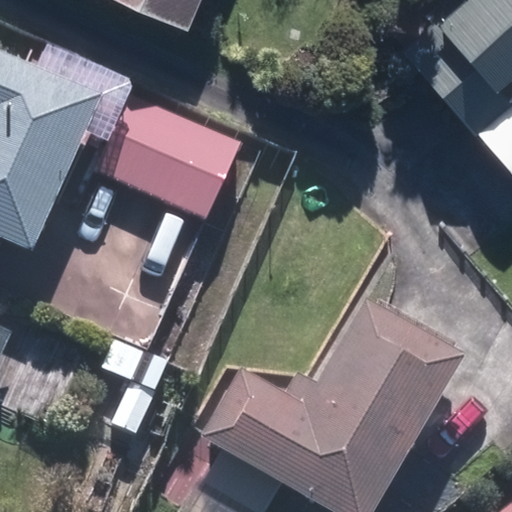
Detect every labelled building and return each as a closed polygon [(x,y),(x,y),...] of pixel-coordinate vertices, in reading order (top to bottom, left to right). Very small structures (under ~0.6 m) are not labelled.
[(511,0),(426,0),(401,28),(459,75),(511,142),(511,0)] [(0,227),(47,247),(113,93),(0,45),(0,227)] [(133,94),(101,168),(218,217),(250,143),(133,94)] [(221,433),(359,511),(385,511),(476,355),(359,287),(297,394),(256,371),(221,433)] [(0,376),(21,332),(0,322),(0,376)]
